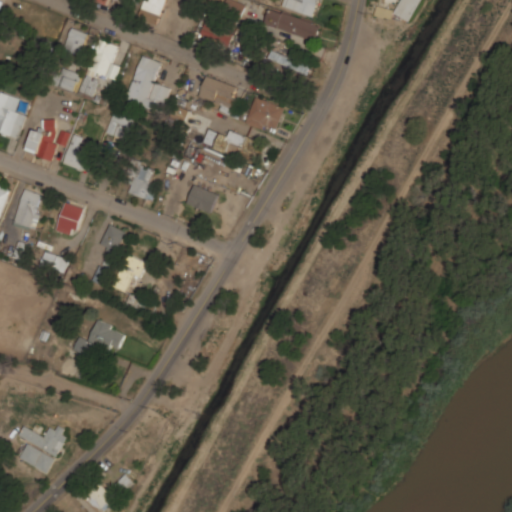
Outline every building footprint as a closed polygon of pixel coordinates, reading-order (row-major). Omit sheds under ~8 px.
[(157,24),(165,0),(145,0),(139,17),(157,24)] [(227,0),(224,9),(242,16),(246,5),(235,0),(227,0)] [(314,15),(319,0),(283,0),(282,5),(314,15)] [(401,0),(398,16),(416,19),(420,0),(401,0)] [(375,15),(392,19),(394,9),(377,5),(375,15)] [(265,23),(316,40),(321,23),(271,6),(265,23)] [(228,48),(235,35),(209,20),(202,33),(228,48)] [(82,54),(89,32),(72,27),(65,49),(82,54)] [(114,63),(119,45),(100,40),(91,71),(117,78),(120,65),(114,63)] [(269,58),(307,74),(311,66),(272,49),(269,58)] [(169,87),(154,82),(160,62),(142,56),(128,100),(162,111),(169,87)] [(77,91),(83,74),(66,68),(60,85),(77,91)] [(80,91),(91,97),(99,83),(88,77),(80,91)] [(233,104),(237,82),(206,77),(202,99),(233,104)] [(17,111),(21,98),(0,90),(0,132),(18,139),(27,115),(17,111)] [(277,132),(286,106),(256,96),(247,121),(277,132)] [(172,115),(185,121),(190,110),(177,104),(172,115)] [(123,139),(134,121),(117,111),(107,130),(123,139)] [(54,119),(43,120),(43,128),(29,129),(32,157),(57,155),(54,119)] [(218,144),(253,159),(260,141),(226,126),(218,144)] [(66,145),(71,133),(62,129),(56,142),(66,145)] [(68,166),(87,168),(90,136),(71,135),(68,166)] [(132,182),(129,194),(150,199),(157,168),(129,162),(125,180),(132,182)] [(0,218),(11,189),(0,184),(0,218)] [(182,196),(226,216),(230,206),(187,186),(182,196)] [(17,225),(38,228),(43,191),(22,188),(17,225)] [(57,229),(76,235),(86,207),(66,200),(57,229)] [(117,254),(128,230),(111,223),(100,246),(117,254)] [(13,256),(24,261),(31,244),(20,240),(13,256)] [(41,264),(66,273),(71,259),(46,249),(41,264)] [(113,284),(130,293),(147,262),(131,252),(113,284)] [(110,269),(101,264),(94,279),(103,283),(110,269)] [(116,297),(141,307),(144,298),(119,289),(116,297)] [(127,331),(100,319),(91,339),(81,335),(75,349),(99,359),(106,343),(119,349),(127,331)] [(21,458),(50,472),(70,430),(53,422),(47,435),(25,425),(20,435),(30,440),(21,458)] [(118,483),(126,491),(134,482),(126,475),(118,483)] [(79,498),(92,511),(104,511),(118,499),(98,479),(79,498)]
